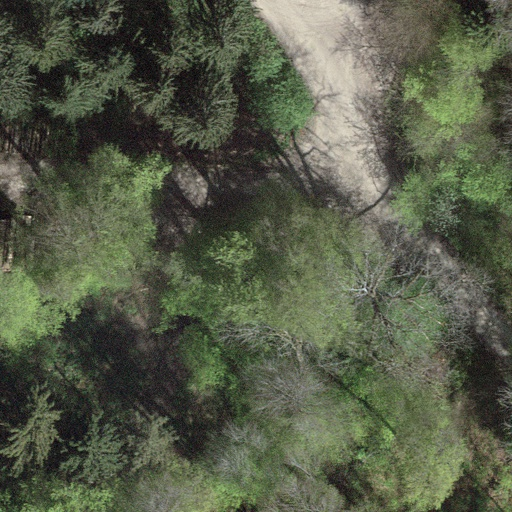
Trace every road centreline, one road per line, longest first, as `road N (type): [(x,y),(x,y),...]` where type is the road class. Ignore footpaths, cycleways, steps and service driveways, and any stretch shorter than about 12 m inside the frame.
road 1 (track): [(67,511),(340,185)]
road 2 (track): [(340,185),(0,175)]
road 3 (track): [(511,357),(340,185)]
road 4 (track): [(340,185),(440,0)]
road 5 (track): [(363,0),(347,57),(340,185)]
